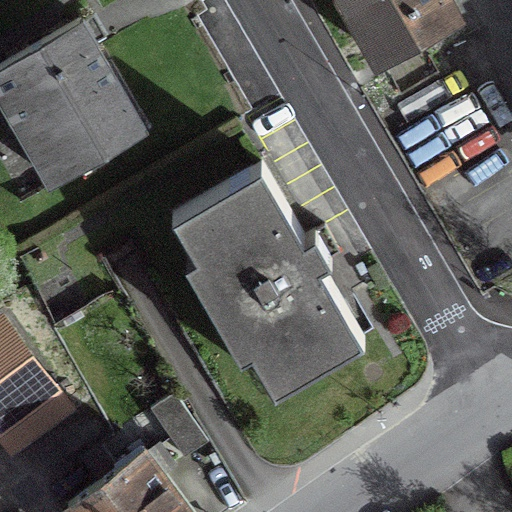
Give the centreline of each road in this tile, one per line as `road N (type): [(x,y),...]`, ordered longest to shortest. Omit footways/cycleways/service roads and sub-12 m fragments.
road 1 (residential): [(490,398),(262,0)]
road 2 (residential): [(490,398),(330,511)]
